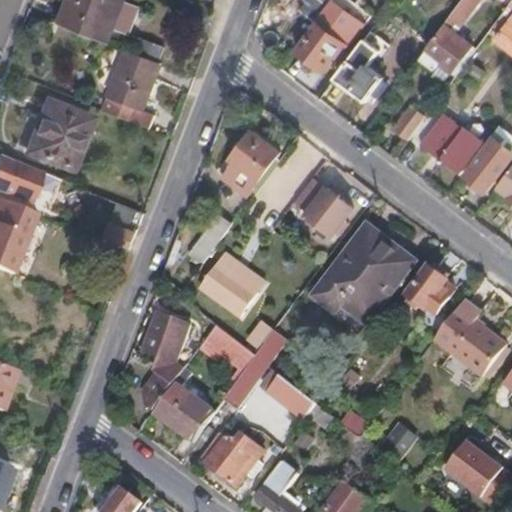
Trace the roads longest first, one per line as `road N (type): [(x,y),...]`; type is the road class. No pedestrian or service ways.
road 1 (residential): [(227,61),(90,419)]
road 2 (residential): [(227,61),(511,275)]
road 3 (residential): [(90,419),(212,511)]
